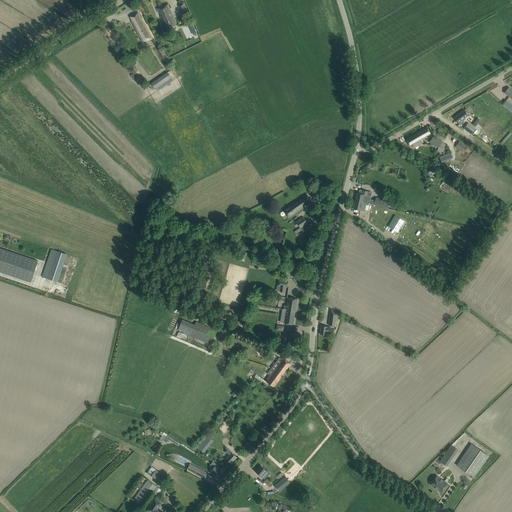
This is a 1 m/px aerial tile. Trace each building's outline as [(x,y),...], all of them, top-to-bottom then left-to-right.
[(178,5),(182,13),(183,13),(183,14),(188,12),(184,3),(178,5)] [(177,24),(168,4),(157,9),(159,13),(160,12),(161,15),(160,16),(167,32),(173,29),(171,26),(177,24)] [(131,17),(130,17),(132,21),(131,21),(142,41),(146,39),(148,42),(153,39),(153,38),(138,12),(131,17)] [(168,72),(151,83),(151,84),(152,85),(153,87),(154,88),(155,89),(157,88),(162,85),(163,87),(167,85),(165,83),(167,81),(168,83),(173,80),(168,72)] [(464,110),(454,117),(458,123),(460,125),(463,123),(465,119),(465,118),(468,115),(464,110)] [(464,128),(471,134),(475,128),(468,123),(464,128)] [(431,134),(427,127),(406,139),(410,145),(416,142),(418,144),(422,142),(421,139),(431,134)] [(442,142),(433,136),(429,142),(439,148),(442,142)] [(460,141),(455,146),(460,150),(465,145),(460,141)] [(441,153),(447,145),(442,142),(439,148),(437,151),(441,153)] [(451,152),(440,156),(442,163),(453,158),(451,152)] [(359,194),(357,193),(353,209),(360,210),(361,210),(364,211),(367,203),(369,204),(371,196),(367,195),(368,191),(360,190),(359,194)] [(302,207),(308,203),(311,201),(306,194),(283,210),(289,218),(303,208),(302,207)] [(380,199),(376,198),(374,203),(375,204),(375,205),(384,207),(386,199),(380,198),(380,199)] [(308,223),(303,217),(296,222),(300,228),(308,223)] [(393,218),(388,226),(398,233),(403,224),(393,218)] [(0,271),(30,282),(38,261),(0,248),(0,271)] [(42,277),(58,282),(67,254),(51,249),(42,277)] [(284,292),(285,287),(287,287),(288,281),(279,280),(278,286),(281,286),(280,292),(284,292)] [(284,305),(284,309),(295,311),(297,299),(288,298),(287,305),(284,305)] [(284,309),(283,309),(281,322),(284,322),(284,323),(293,325),(295,311),(284,309)] [(331,309),(328,325),(335,326),(337,313),(331,309)] [(211,344),(217,331),(196,322),(190,335),(211,344)] [(320,334),(327,335),(327,332),(331,332),(332,328),(328,327),(321,326),(320,334)] [(290,333),(289,338),(294,339),(294,343),(288,342),(284,341),(283,345),(296,347),(297,340),(298,334),(290,333)] [(282,359),(273,371),(277,373),(276,374),(280,377),(290,363),(283,358),(282,359)] [(273,387),(280,377),(276,374),(277,373),(273,371),(267,379),(268,380),(267,382),(273,387)] [(226,434),(233,424),(226,419),(223,423),(225,424),(220,429),(226,434)] [(165,442),(169,435),(164,432),(160,439),(165,442)] [(207,435),(202,441),(209,446),(214,441),(207,435)] [(169,436),(168,438),(178,445),(179,443),(169,436)] [(474,477),(489,456),(471,444),(457,465),(474,477)] [(444,457),(441,462),(447,468),(458,451),(451,447),(444,457)] [(237,457),(233,454),(227,449),(225,452),(229,455),(226,459),(231,463),(237,457)] [(190,465),(187,469),(204,478),(207,473),(200,469),(199,470),(190,465)] [(211,470),(210,472),(218,479),(224,471),(219,467),(216,465),(215,466),(211,470)] [(261,465),(255,472),(264,479),(267,476),(266,475),(269,472),(261,465)] [(156,470),(152,475),(160,482),(165,476),(156,470)] [(441,492),(446,484),(444,482),(444,481),(437,476),(431,485),(441,492)] [(285,477),(275,485),(279,491),(289,483),(285,477)] [(157,486),(153,493),(157,495),(161,489),(157,486)] [(293,501),(302,493),(299,490),(290,498),(293,501)] [(155,498),(146,511),(162,511),(159,510),(158,509),(162,503),(155,498)] [(316,505),(313,504),(314,503),(304,499),(302,504),(311,508),(311,507),(315,509),(316,505)] [(292,511),(294,510),(271,500),(267,507),(269,510),(273,511),(292,511)]
